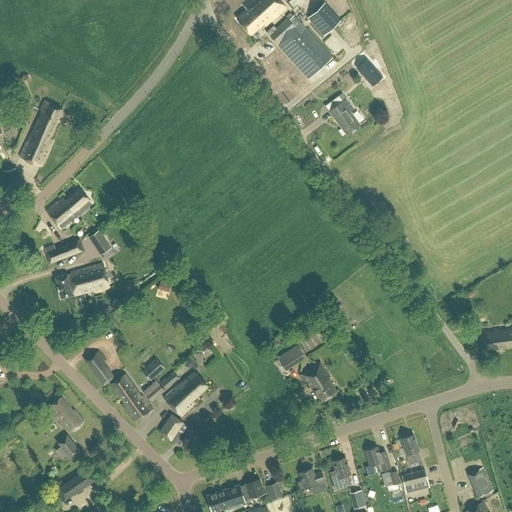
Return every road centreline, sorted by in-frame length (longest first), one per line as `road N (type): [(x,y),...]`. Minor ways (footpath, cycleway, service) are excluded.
road 1 (unclassified): [(481,386),(197,8)]
road 2 (unclassified): [(0,208),(45,194),(144,89),(197,8)]
road 3 (tertiary): [(184,483),(0,301)]
road 4 (tertiary): [(184,483),(427,404)]
